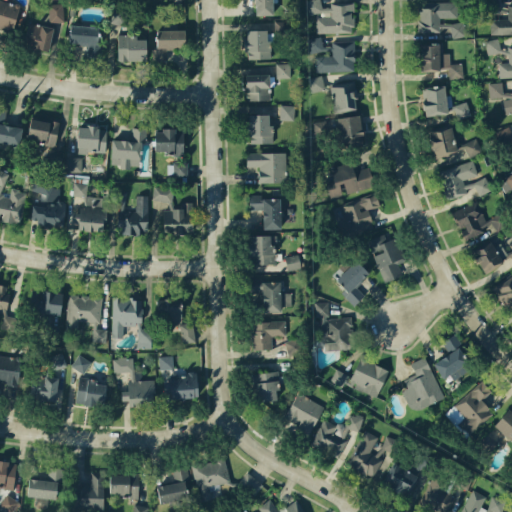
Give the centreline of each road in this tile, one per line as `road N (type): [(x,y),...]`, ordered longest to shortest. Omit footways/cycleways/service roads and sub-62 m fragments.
road 1 (residential): [(212,0),(227,403),(258,447),(373,511)]
road 2 (residential): [(390,0),(410,172),(441,249),(511,356)]
road 3 (residential): [(0,427),(151,440),(232,417)]
road 4 (residential): [(219,266),(128,268),(0,251)]
road 5 (residential): [(215,91),(56,83),(0,70)]
